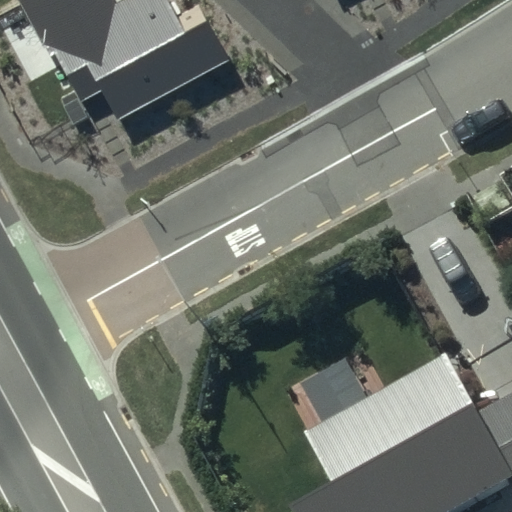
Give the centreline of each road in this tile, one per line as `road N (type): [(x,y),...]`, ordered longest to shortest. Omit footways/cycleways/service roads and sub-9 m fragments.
road 1 (residential): [(5,347),(369,148),(511,59)]
road 2 (trunk): [(5,347),(92,511)]
